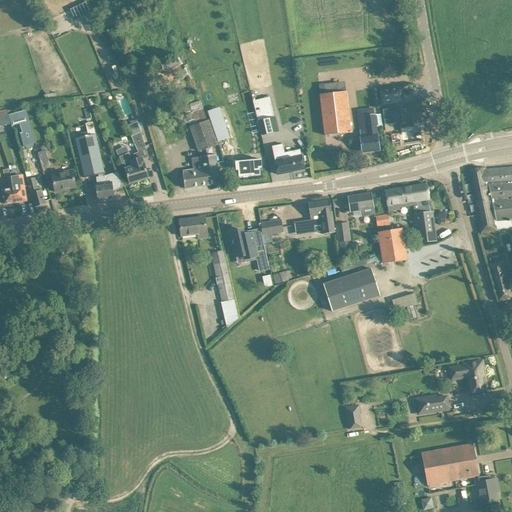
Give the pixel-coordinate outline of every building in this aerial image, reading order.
[(70,8),(76,20),(92,12),(87,1),(70,8)] [(249,86),(242,87),(245,97),(251,96),(249,86)] [(399,87),(379,90),(381,104),(401,101),(399,87)] [(346,91),(320,95),(325,135),(351,132),(346,91)] [(261,136),(278,132),(269,97),(253,101),(261,136)] [(403,107),(382,110),(385,125),(405,122),(403,107)] [(25,111),(9,115),(12,125),(20,123),(22,133),(20,133),(24,146),(25,146),(25,147),(27,148),(28,148),(30,148),(31,148),(32,147),(33,146),(33,144),(34,143),(25,111)] [(0,125),(10,124),(7,112),(0,113),(0,125)] [(365,116),(367,131),(360,132),(361,137),(361,143),(362,153),(379,151),(375,115),(365,116)] [(222,118),(211,122),(217,141),(228,137),(222,118)] [(403,144),(422,141),(420,130),(423,130),(421,118),(412,119),(413,127),(401,129),(401,134),(391,135),(393,144),(403,142),(403,144)] [(190,127),(196,145),(215,138),(208,120),(190,127)] [(78,138),(76,139),(85,177),(104,173),(95,134),(94,134),(93,129),(76,133),(78,138)] [(141,131),(131,136),(137,149),(145,146),(141,131)] [(215,138),(196,145),(199,151),(217,144),(215,138)] [(21,144),(18,145),(20,150),(19,151),(22,160),(28,158),(25,148),(23,149),(21,144)] [(304,169),(300,149),(285,153),(283,144),(272,146),(277,175),(304,169)] [(50,168),(45,151),(38,153),(42,170),(50,168)] [(121,159),(123,164),(130,184),(148,178),(143,159),(142,157),(141,157),(139,151),(121,159)] [(154,159),(155,152),(152,152),(151,159),(149,159),(148,167),(158,169),(159,160),(154,159)] [(215,154),(200,157),(202,171),(205,171),(207,185),(219,183),(215,154)] [(182,174),(183,178),(185,188),(207,185),(205,171),(202,171),(200,157),(191,158),(193,170),(183,171),(183,174),(182,174)] [(238,171),(239,178),(250,176),(261,175),(260,168),(262,168),(261,159),(235,162),(237,171),(238,171)] [(24,166),(25,169),(35,207),(45,204),(43,195),(42,190),(38,191),(35,178),(32,178),(30,168),(29,168),(28,165),(24,166)] [(468,171),(481,233),(508,228),(511,226),(511,224),(511,220),(511,219),(511,167),(486,170),(485,168),(468,171)] [(6,189),(2,190),(4,204),(15,202),(10,173),(9,169),(3,170),(6,189)] [(64,189),(76,187),(72,171),(60,173),(60,174),(52,176),(55,192),(65,190),(64,189)] [(26,200),(21,175),(16,176),(15,172),(10,173),(15,202),(26,200)] [(95,184),(96,191),(98,201),(115,198),(113,190),(124,186),(118,172),(105,177),(97,178),(98,184),(95,184)] [(417,205),(414,205),(415,214),(416,223),(418,237),(419,243),(425,242),(435,241),(431,212),(427,184),(414,186),(417,205)] [(385,191),(386,201),(388,211),(400,209),(399,207),(414,205),(417,205),(414,186),(385,191)] [(348,197),(349,207),(350,212),(362,210),(363,216),(375,214),(373,208),(374,208),(373,203),(372,193),(348,197)] [(311,220),(294,223),(295,233),(313,230),(312,226),(321,225),(322,234),(335,232),(331,213),(331,210),(330,200),(309,203),(309,205),(310,213),(310,216),(311,220)] [(387,214),(375,215),(377,227),(388,225),(387,214)] [(180,221),(181,231),(181,236),(198,233),(198,238),(207,237),(206,228),(205,218),(180,221)] [(282,219),(261,222),(262,235),(283,232),(282,219)] [(348,223),(335,225),(338,242),(350,240),(348,223)] [(402,229),(378,232),(383,264),(407,260),(402,229)] [(259,271),(269,269),(270,269),(264,245),(263,241),(263,240),(254,242),(252,234),(244,236),(243,230),(230,233),(236,256),(243,255),(244,259),(256,256),(259,271)] [(211,253),(222,302),(227,326),(238,318),(233,299),(222,251),(211,253)] [(504,254),(500,255),(493,257),(494,264),(489,265),(499,300),(511,297),(503,266),(507,265),(504,254)] [(371,268),(323,284),(332,312),(380,296),(371,268)] [(292,278),(290,269),(273,274),(275,283),(288,280),(288,279),(292,278)] [(270,275),(262,277),(265,287),(272,285),(270,275)] [(410,306),(410,298),(393,298),(394,306),(410,306)] [(485,376),(482,360),(462,364),(463,365),(455,367),(457,379),(466,377),(469,393),(486,390),(484,376),(485,376)] [(419,406),(421,414),(449,410),(447,397),(433,399),(433,396),(415,399),(416,407),(419,406)] [(345,407),(347,422),(360,421),(359,415),(360,414),(359,405),(345,407)] [(472,445),(422,454),(426,475),(428,485),(454,480),(474,476),(478,476),(477,469),(472,445)] [(491,476),(474,479),(476,485),(478,485),(482,503),(497,501),(495,488),(497,488),(495,479),(492,480),(491,476)] [(25,498),(21,511),(58,511),(60,505),(58,505),(59,499),(40,495),(38,502),(33,500),(25,498)] [(431,497),(421,499),(423,510),(434,508),(431,497)]
